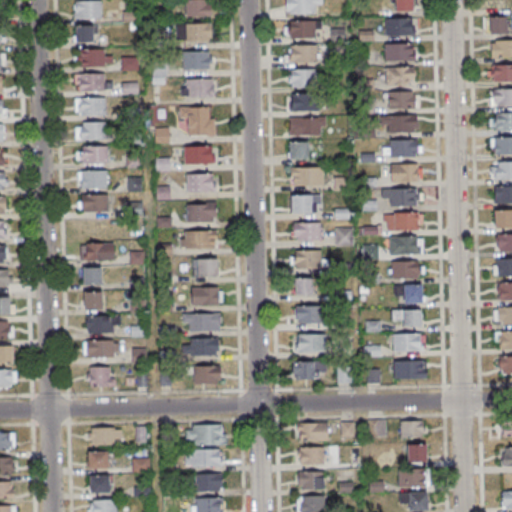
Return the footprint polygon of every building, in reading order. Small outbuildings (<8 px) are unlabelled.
[(210,16),(210,0),(185,0),(185,16),(210,16)] [(312,0),(285,0),(286,14),(312,14),(312,0)] [(413,10),(412,0),(391,0),(392,10),(413,10)] [(102,2),(73,2),(73,19),(102,19),(102,2)] [(508,16),(487,16),(487,33),(508,33),(508,16)] [(383,18),(383,35),(413,35),(413,18),(383,18)] [(315,22),(289,22),(289,38),(315,38),(315,22)] [(212,24),(183,24),(183,42),(212,42),(212,24)] [(95,26),(75,26),(75,43),(95,43),(95,26)] [(332,31),(333,41),(344,40),(344,30),(332,31)] [(511,39),(490,40),(490,57),(511,56),(511,39)] [(383,60),(415,60),(415,43),(383,43),(383,60)] [(289,63),(318,63),(318,45),(289,45),(289,63)] [(113,67),(113,51),(78,51),(78,67),(113,67)] [(182,70),(211,70),(211,52),(182,52),(182,70)] [(138,71),(138,57),(122,57),(122,71),(138,71)] [(511,64),(487,64),(487,81),(511,81),(511,64)] [(385,67),(385,84),(414,84),(414,67),(385,67)] [(153,69),(153,81),(164,81),(164,69),(153,69)] [(316,69),(289,69),(289,86),(316,86),(316,69)] [(76,74),(76,92),(108,92),(108,74),(76,74)] [(214,79),(182,79),(182,99),(214,99),(214,79)] [(511,105),(511,88),(490,88),(490,106),(511,105)] [(415,92),(385,92),(385,109),(415,109),(415,92)] [(317,110),(317,93),(288,93),(288,110),(317,110)] [(105,117),(105,99),(76,99),(76,117),(105,117)] [(215,119),(209,119),(209,107),(179,107),(179,123),(187,123),(187,137),(215,137),(215,119)] [(511,130),(511,112),(490,112),(490,130),(511,130)] [(417,115),(381,115),(381,132),(417,132),(417,115)] [(289,117),(289,135),(325,135),(325,117),(289,117)] [(106,141),(106,124),(76,124),(76,141),(106,141)] [(491,154),(511,153),(511,136),(491,137),(491,154)] [(383,139),(383,156),(421,156),(421,139),(383,139)] [(289,159),(308,159),(308,142),(289,142),(289,159)] [(183,147),(183,164),(216,164),(216,147),(183,147)] [(79,148),(79,164),(108,164),(108,148),(79,148)] [(157,171),(170,170),(169,159),(156,160),(157,171)] [(511,161),(492,161),(492,178),(511,178),(511,161)] [(390,181),(420,181),(420,163),(390,163),(390,181)] [(325,167),(290,167),(290,184),(325,184),(325,167)] [(108,171),(79,171),(79,188),(108,188),(108,171)] [(215,174),(185,174),(185,193),(215,193),(215,174)] [(493,203),(511,202),(511,185),(493,185),(493,203)] [(382,205),(421,205),(421,188),(382,188),(382,205)] [(108,212),(108,195),(81,195),(81,212),(108,212)] [(320,212),(320,195),(290,195),(290,212),(320,212)] [(216,203),(185,203),(185,223),(216,223),(216,203)] [(492,227),(511,227),(511,209),(492,209),(492,227)] [(383,229),(422,229),(422,212),(383,212),(383,229)] [(322,222),(290,222),(290,241),(322,241),(322,222)] [(353,227),(335,227),(335,245),(353,245),(353,227)] [(182,249),(216,249),(216,231),(182,231),(182,249)] [(511,233),(495,233),(495,252),(511,251),(511,233)] [(423,253),(423,236),(388,236),(388,253),(423,253)] [(113,244),(81,244),(81,262),(113,262),(113,244)] [(378,259),(378,244),(363,244),(363,259),(378,259)] [(294,269),(326,269),(326,250),(294,250),(294,269)] [(511,257),(494,258),(494,276),(511,276),(511,257)] [(218,277),(218,258),(193,258),(193,277),(218,277)] [(423,278),(423,261),(391,261),(391,278),(423,278)] [(102,268),(82,268),(82,285),(102,285),(102,268)] [(0,269),(0,286),(12,287),(12,270),(0,269)] [(295,278),(295,294),(312,294),(312,278),(295,278)] [(511,281),(495,282),(495,300),(511,299),(511,281)] [(422,284),(393,284),(393,298),(401,298),(401,303),(422,303),(422,284)] [(191,287),(191,304),(221,304),(221,287),(191,287)] [(80,293),(80,310),(101,310),(101,293),(80,293)] [(0,297),(0,313),(14,314),(14,297),(0,297)] [(321,323),(321,305),(295,305),(295,323),(321,323)] [(511,306),(493,306),(493,324),(511,324),(511,306)] [(422,309),(391,309),(391,320),(401,320),(401,326),(422,326),(422,309)] [(182,313),(182,330),(220,330),(220,313),(182,313)] [(119,317),(84,317),(84,333),(119,333),(119,317)] [(0,338),(12,339),(12,322),(0,321),(0,338)] [(511,348),(511,330),(495,331),(495,349),(511,348)] [(423,351),(423,333),(391,333),(391,351),(423,351)] [(325,334),(295,334),(295,352),(325,352),(325,334)] [(219,355),(219,338),(187,338),(187,355),(219,355)] [(84,357),(119,357),(119,341),(84,341),(84,357)] [(14,346),(0,345),(0,363),(14,363),(14,346)] [(511,374),(511,355),(498,356),(498,374),(511,374)] [(426,360),(393,360),(393,377),(426,377),(426,360)] [(292,361),(292,379),(325,379),(325,361),(292,361)] [(193,366),(193,383),(220,383),(220,366),(193,366)] [(88,367),(88,386),(113,386),(113,367),(88,367)] [(350,382),(350,368),(337,368),(337,382),(350,382)] [(17,370),(0,369),(0,386),(17,387),(17,370)] [(366,370),(366,382),(379,382),(379,370),(366,370)] [(368,437),(386,437),(386,419),(368,419),(368,437)] [(511,419),(501,419),(501,436),(511,435),(511,419)] [(424,420),(400,420),(400,437),(424,437),(424,420)] [(352,422),(341,422),(341,436),(352,436),(352,422)] [(328,441),(328,423),(297,423),(297,441),(328,441)] [(186,425),(186,446),(225,446),(225,425),(186,425)] [(122,428),(89,428),(89,446),(122,446),(122,428)] [(0,450),(15,451),(15,432),(0,432),(0,450)] [(426,461),(426,444),(407,444),(407,461),(426,461)] [(299,447),(299,465),(324,465),(324,447),(299,447)] [(511,465),(511,447),(500,448),(500,466),(511,465)] [(185,450),(185,467),(223,467),(223,450),(185,450)] [(108,452),(87,452),(87,470),(108,470),(108,452)] [(0,472),(15,473),(15,457),(0,457),(0,472)] [(132,458),(133,474),(149,474),(149,458),(132,458)] [(426,486),(426,469),(398,469),(398,486),(426,486)] [(297,471),(297,489),(323,489),(323,471),(297,471)] [(223,491),(223,474),(195,474),(195,491),(223,491)] [(113,476),(89,476),(89,495),(113,495),(113,476)] [(0,498),(14,499),(14,481),(0,480),(0,498)] [(511,490),(502,491),(502,509),(511,508),(511,490)] [(399,492),(399,510),(428,510),(428,492),(399,492)] [(297,496),(296,511),(323,511),(324,496),(297,496)] [(222,511),(222,498),(194,498),(194,511),(222,511)] [(90,501),(90,511),(116,511),(117,501),(90,501)]
